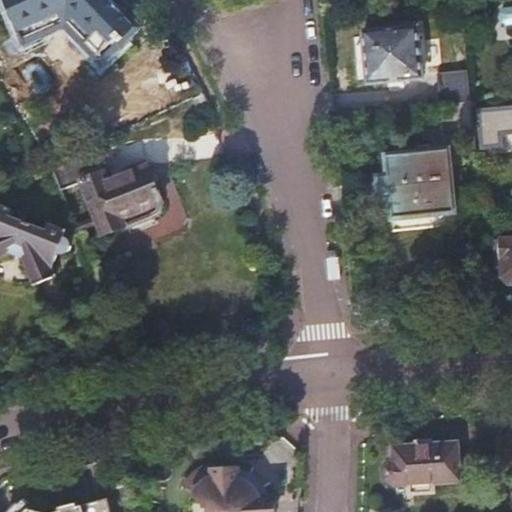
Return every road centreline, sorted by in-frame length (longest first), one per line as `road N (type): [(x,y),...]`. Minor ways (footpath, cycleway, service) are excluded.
road 1 (tertiary): [(334,375),(229,380),(0,427)]
road 2 (residential): [(306,174),(196,0)]
road 3 (residential): [(334,375),(306,174)]
road 4 (tertiary): [(511,365),(334,375)]
road 5 (residential): [(306,174),(291,0)]
road 6 (residential): [(334,375),(329,511)]
